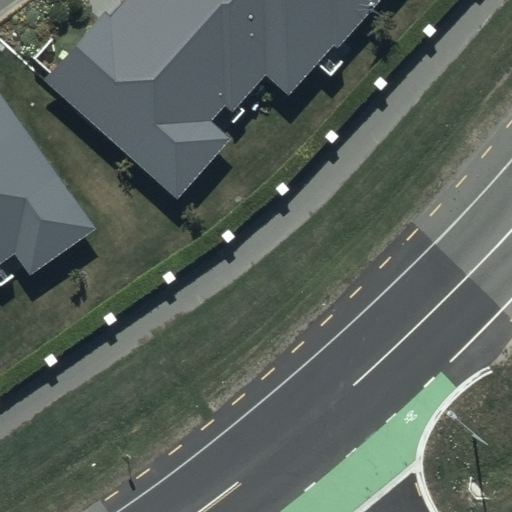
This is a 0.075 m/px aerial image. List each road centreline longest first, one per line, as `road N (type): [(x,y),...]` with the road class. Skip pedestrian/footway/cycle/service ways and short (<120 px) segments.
road 1 (secondary): [(303,434),(431,321),(511,230)]
road 2 (secondary): [(199,511),(303,434)]
